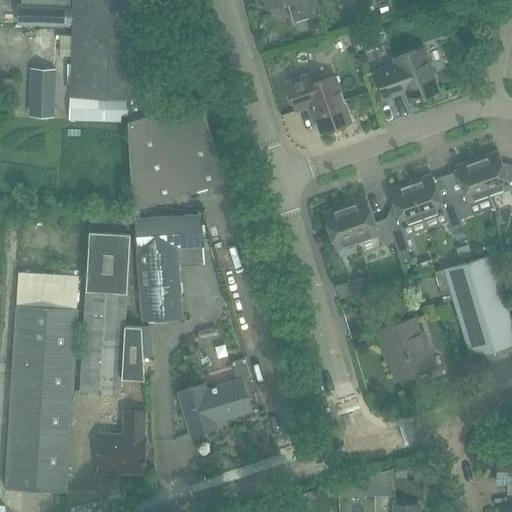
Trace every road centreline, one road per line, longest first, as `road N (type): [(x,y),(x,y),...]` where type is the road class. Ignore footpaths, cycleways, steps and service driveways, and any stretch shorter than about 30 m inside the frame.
road 1 (residential): [(359,444),(277,180)]
road 2 (residential): [(277,180),(488,111)]
road 3 (tertiary): [(359,444),(169,511)]
road 4 (residential): [(277,180),(225,0)]
